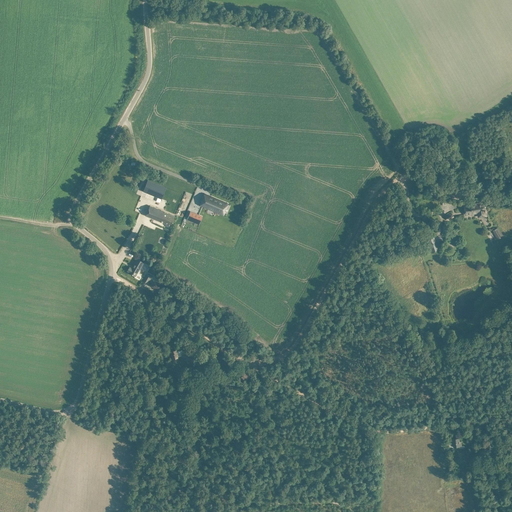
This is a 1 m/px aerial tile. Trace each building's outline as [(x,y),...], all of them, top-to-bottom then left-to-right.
[(158,181),(154,192),(162,196),(167,185),(158,181)] [(142,201),(124,194),(119,192),(113,207),(135,217),(142,201)] [(204,195),(201,202),(203,203),(202,205),(223,214),(228,204),(204,195)] [(447,195),(443,199),(452,206),(455,201),(447,195)] [(477,205),(465,207),(466,214),(480,212),(481,216),(486,215),(486,213),(487,212),(486,208),(485,209),(484,202),(477,203),(477,205)] [(146,215),(171,226),(173,221),(175,217),(150,206),(146,215)] [(202,216),(191,212),(188,219),(199,224),(202,216)] [(445,217),(448,221),(454,217),(451,213),(445,217)] [(498,239),(504,236),(498,227),(493,231),(498,239)] [(434,237),(431,238),(427,240),(429,244),(426,245),(428,253),(431,252),(432,252),(435,251),(433,245),(436,244),(434,237)] [(135,276),(134,277),(139,280),(141,276),(137,274),(143,263),(137,259),(131,268),(130,267),(127,271),(129,272),(129,273),(135,276)] [(142,280),(148,283),(152,276),(146,273),(142,280)] [(162,283),(155,279),(151,285),(158,289),(162,283)] [(178,357),(182,356),(192,363),(196,358),(185,351),(185,352),(182,350),(177,351),(176,350),(171,351),(172,358),(178,357)] [(449,444),(450,447),(450,448),(454,448),(454,447),(462,446),(461,441),(460,441),(459,438),(453,439),(453,443),(449,444)]
